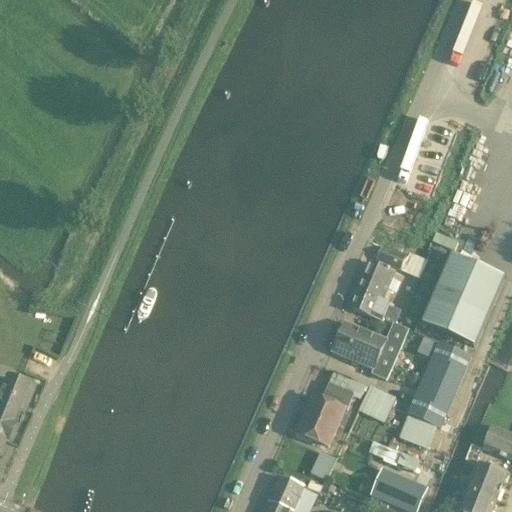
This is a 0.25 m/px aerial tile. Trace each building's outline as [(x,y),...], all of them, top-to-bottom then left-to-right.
[(402,273),(408,260),(382,249),(377,262),(402,273)] [(454,258),(424,326),(475,349),(505,281),(454,258)] [(373,265),(353,312),(370,320),(370,319),(382,325),(383,324),(394,329),(401,313),(389,308),(390,307),(384,304),(396,275),(373,265)] [(334,355),(375,373),(387,344),(346,326),(334,355)] [(424,341),(421,348),(425,356),(432,358),(437,346),(424,341)] [(439,346),(409,419),(439,431),(440,432),(470,359),(439,346)] [(315,400),(299,437),(329,449),(344,413),(348,414),(354,400),(361,403),(367,389),(334,375),(329,386),(322,403),(315,400)] [(0,440),(4,442),(4,443),(7,444),(14,426),(11,425),(27,388),(7,380),(0,397),(0,440)] [(370,390),(359,414),(384,426),(396,401),(370,390)] [(511,435),(493,429),(484,453),(511,462),(511,435)] [(321,453),(312,475),(328,482),(337,460),(321,453)] [(403,457),(398,469),(413,476),(419,463),(403,457)] [(492,511),(506,478),(478,467),(460,511),(492,511)] [(383,472),(371,498),(403,511),(419,511),(428,492),(383,472)] [(281,478),(266,511),(295,511),(305,489),(281,478)]
